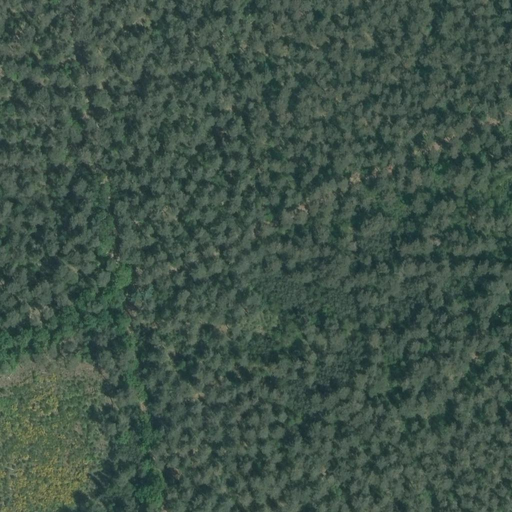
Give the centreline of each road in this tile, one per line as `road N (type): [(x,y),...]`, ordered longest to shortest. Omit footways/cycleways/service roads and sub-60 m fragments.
road 1 (track): [(168,511),(136,288),(72,0)]
road 2 (track): [(511,113),(136,288)]
